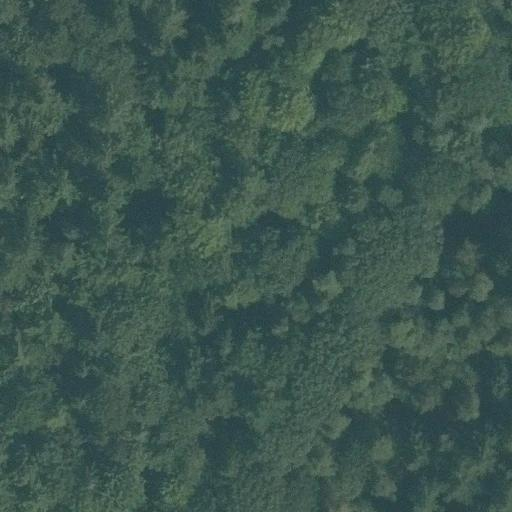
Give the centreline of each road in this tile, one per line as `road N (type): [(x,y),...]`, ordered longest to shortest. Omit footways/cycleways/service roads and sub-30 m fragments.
road 1 (track): [(152,511),(171,387),(160,261)]
road 2 (track): [(142,134),(302,0)]
road 3 (track): [(123,0),(142,134)]
road 4 (track): [(142,134),(160,261)]
